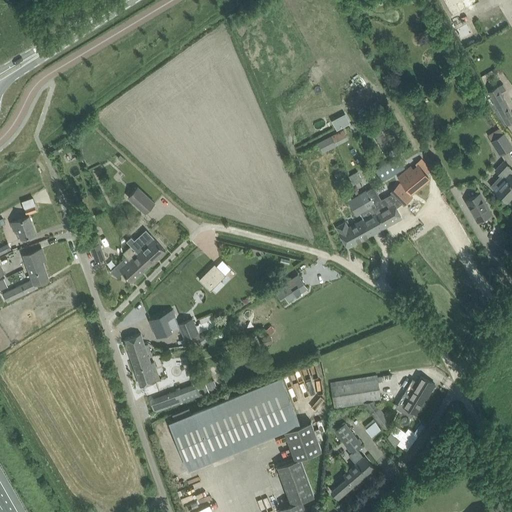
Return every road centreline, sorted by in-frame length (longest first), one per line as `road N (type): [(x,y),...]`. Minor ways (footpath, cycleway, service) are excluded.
road 1 (unclassified): [(457,383),(420,317),(344,263),(221,228),(197,232),(105,321)]
road 2 (unclassified): [(0,142),(42,78),(169,0)]
road 3 (unclassified): [(169,511),(105,321)]
road 4 (unclassified): [(355,511),(432,427),(457,383)]
road 5 (unclassified): [(105,321),(51,168)]
